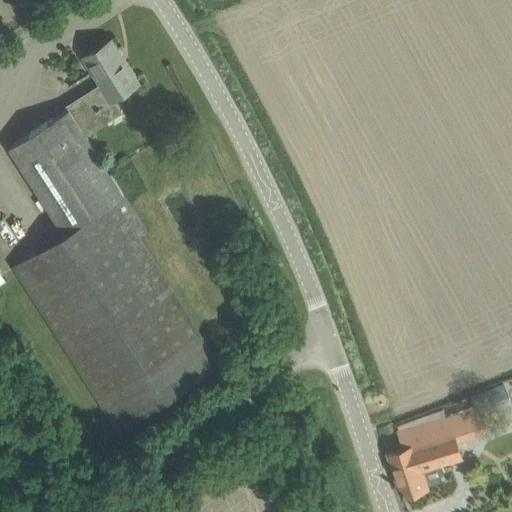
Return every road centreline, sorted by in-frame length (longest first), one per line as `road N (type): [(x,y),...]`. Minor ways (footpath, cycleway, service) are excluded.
road 1 (unclassified): [(332,338),(258,170),(165,0)]
road 2 (unclassified): [(110,511),(332,338)]
road 3 (unclassified): [(388,511),(332,338)]
road 4 (unknown): [(124,0),(0,84)]
